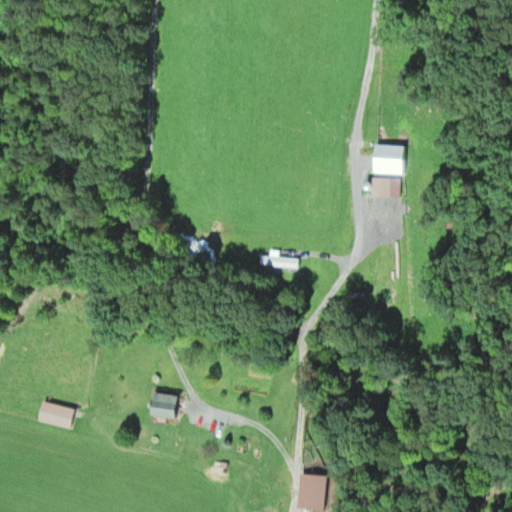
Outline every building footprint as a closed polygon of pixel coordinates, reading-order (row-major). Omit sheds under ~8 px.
[(412,172),(412,144),(380,144),(380,172),(412,172)] [(262,254),(261,264),(300,266),(301,257),(280,256),(281,248),(271,248),(271,254),(262,254)] [(183,395),(158,391),(155,414),(180,418),(183,395)] [(39,420),(73,428),(78,408),(44,400),(39,420)] [(304,494),(321,494),(321,477),(304,477),(304,494)]
